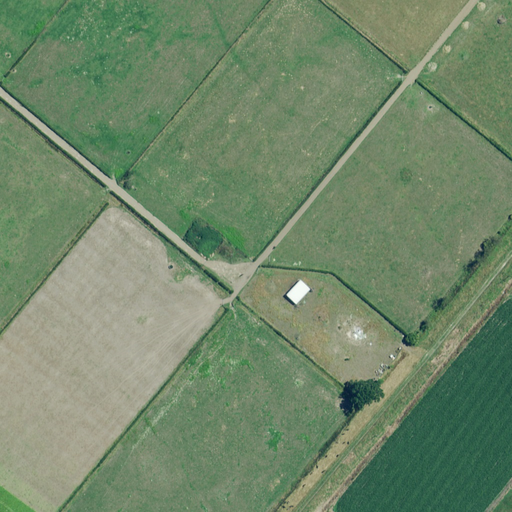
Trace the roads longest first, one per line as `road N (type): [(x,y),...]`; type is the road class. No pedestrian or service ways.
road 1 (track): [(301,511),(428,359)]
road 2 (residential): [(428,359),(511,258)]
